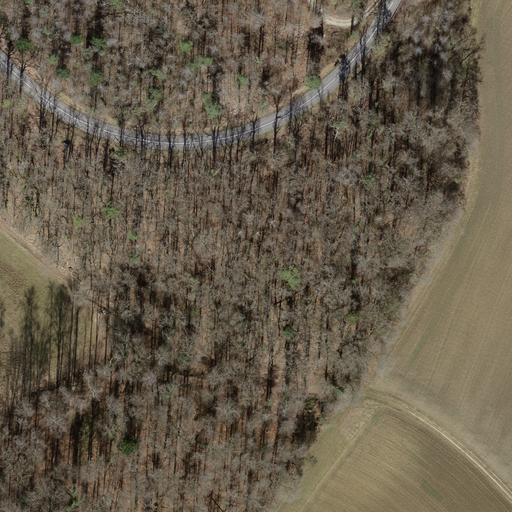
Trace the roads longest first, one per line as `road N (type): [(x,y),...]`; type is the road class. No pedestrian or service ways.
road 1 (track): [(511,491),(448,429),(358,380),(328,391),(140,375),(103,382),(0,456)]
road 2 (tertiary): [(394,0),(301,106),(215,141),(143,141),(103,130),(56,106),(0,55)]
road 3 (track): [(328,391),(229,365),(152,328)]
